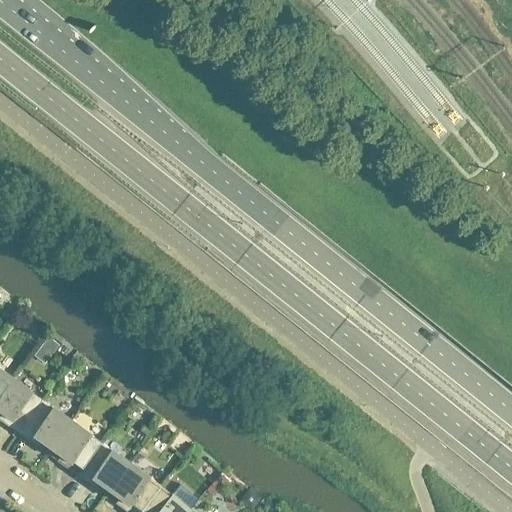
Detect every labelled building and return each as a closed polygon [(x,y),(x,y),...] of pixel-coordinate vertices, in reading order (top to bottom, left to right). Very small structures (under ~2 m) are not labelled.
[(49,336),(42,344),(52,352),(59,344),(49,336)] [(0,395),(12,378),(0,369),(0,395)] [(0,420),(17,433),(41,399),(12,378),(0,395),(0,411),(1,413),(0,414),(0,420)] [(51,448),(71,421),(41,399),(17,433),(38,448),(42,442),(51,448)] [(76,475),(101,442),(71,421),(51,448),(60,455),(56,461),(76,475)] [(110,491),(130,463),(101,442),(76,475),(96,490),(100,484),(110,491)] [(126,511),(139,511),(160,485),(130,463),(110,491),(119,497),(115,503),(126,511)] [(186,511),(189,509),(160,485),(139,511),(186,511)]
